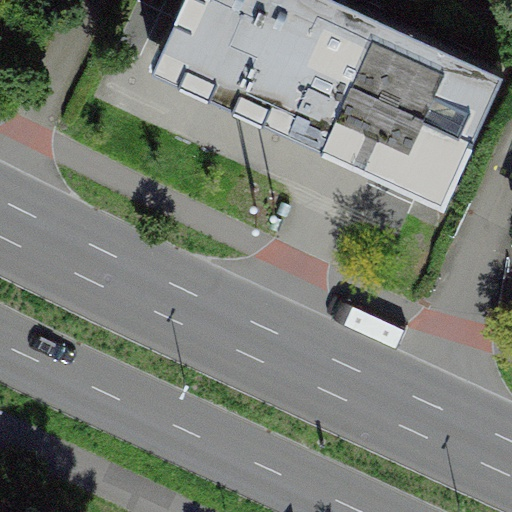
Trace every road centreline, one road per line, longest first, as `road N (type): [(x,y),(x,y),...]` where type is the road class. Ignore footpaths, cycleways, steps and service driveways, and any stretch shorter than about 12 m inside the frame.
road 1 (primary): [(511,457),(0,213)]
road 2 (primary): [(0,342),(361,511)]
